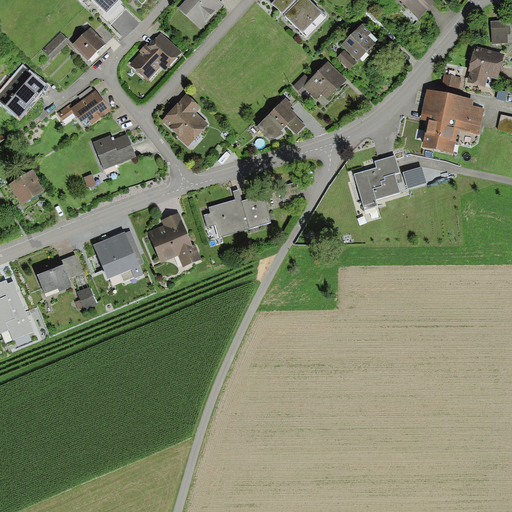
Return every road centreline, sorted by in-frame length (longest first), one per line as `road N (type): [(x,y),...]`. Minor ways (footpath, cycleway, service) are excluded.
road 1 (unclassified): [(326,145),(330,168),(248,310),(177,511)]
road 2 (residential): [(480,0),(407,88),(367,124),(326,145)]
road 3 (residential): [(185,185),(0,257)]
road 4 (residential): [(246,0),(140,118)]
road 5 (residential): [(140,118),(106,71),(165,0)]
road 6 (residential): [(326,145),(185,185)]
